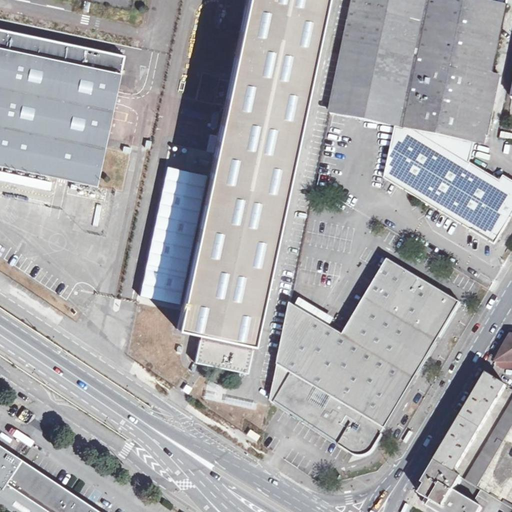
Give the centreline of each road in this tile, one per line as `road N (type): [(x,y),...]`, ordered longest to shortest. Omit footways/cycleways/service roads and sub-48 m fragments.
road 1 (unclassified): [(183,445),(157,402),(0,292)]
road 2 (unclassified): [(0,366),(168,475),(207,488)]
road 3 (unknown): [(511,277),(362,188),(349,157),(358,129)]
road 4 (secondary): [(151,430),(0,330)]
road 5 (unclassified): [(407,459),(354,497),(273,493)]
road 6 (unknown): [(28,0),(168,37)]
road 7 (unknown): [(130,216),(0,191)]
